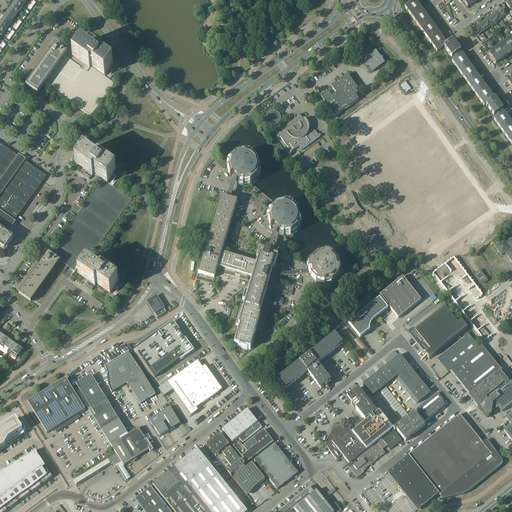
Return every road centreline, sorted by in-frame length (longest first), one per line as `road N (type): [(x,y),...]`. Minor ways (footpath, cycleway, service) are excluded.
road 1 (unclassified): [(49,361),(4,281),(57,199),(60,124),(3,75),(62,0)]
road 2 (unclassified): [(284,431),(400,339),(456,409),(354,491),(334,467),(314,469)]
road 3 (unclassified): [(251,392),(108,505),(62,494),(33,511)]
road 4 (residential): [(232,366),(291,322),(306,280),(233,189)]
road 5 (tertiary): [(198,125),(154,94),(85,0)]
road 6 (unclassified): [(426,66),(418,71),(511,199)]
road 7 (tertiary): [(198,125),(181,153),(149,280)]
road 8 (primary): [(511,184),(426,66)]
road 9 (tertiary): [(52,367),(131,316),(154,283)]
road 10 (tertiary): [(149,280),(118,319),(49,361)]
